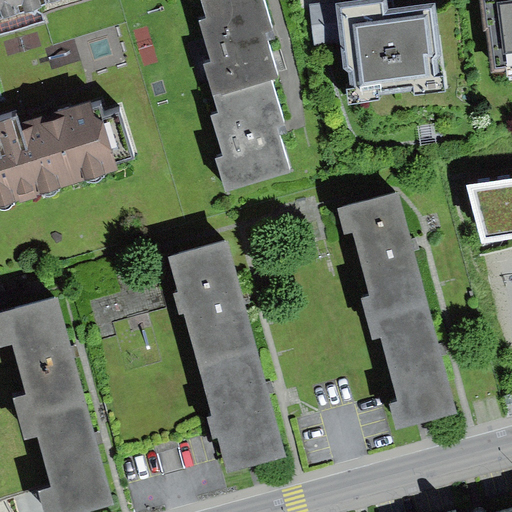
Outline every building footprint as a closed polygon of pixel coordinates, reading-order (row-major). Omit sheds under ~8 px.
[(0,0),(0,13),(43,0),(0,0)] [(204,0),(207,7),(201,9),(213,48),(204,50),(213,83),(272,66),(279,64),(267,25),(276,22),(268,0),(204,0)] [(310,0),(315,42),(343,39),(344,48),(355,55),(357,75),(348,76),(350,93),(380,90),(379,79),(414,75),(415,87),(448,84),(446,65),(436,66),(434,51),(442,44),(436,0),(310,0)] [(511,0),(486,0),(493,61),(511,58),(511,0)] [(272,66),(213,83),(219,103),(212,105),(223,143),(215,146),(225,180),(291,160),(277,116),(286,113),(272,66)] [(0,115),(0,117),(0,194),(121,159),(118,150),(135,145),(120,96),(105,101),(97,100),(93,87),(37,102),(39,110),(22,114),(18,99),(0,103),(0,115)] [(477,223),(511,217),(511,169),(465,175),(477,223)] [(402,185),(341,200),(348,225),(356,223),(372,287),(364,289),(372,317),(432,300),(417,243),(402,185)] [(228,226),(169,242),(180,279),(175,280),(181,302),(186,300),(200,355),(260,339),(248,295),(228,226)] [(57,284),(0,298),(0,333),(14,330),(27,379),(14,383),(19,407),(86,388),(57,284)] [(459,397),(432,300),(372,317),(373,324),(382,322),(400,386),(388,389),(395,415),(459,397)] [(260,339),(200,355),(212,402),(207,403),(213,424),(218,423),(227,456),(287,440),(260,339)] [(86,388),(19,407),(24,423),(38,420),(52,472),(38,476),(46,507),(114,489),(86,388)] [(511,511),(511,510),(509,502),(491,504),(490,501),(460,508),(458,500),(445,503),(447,511),(441,511),(511,511)]
